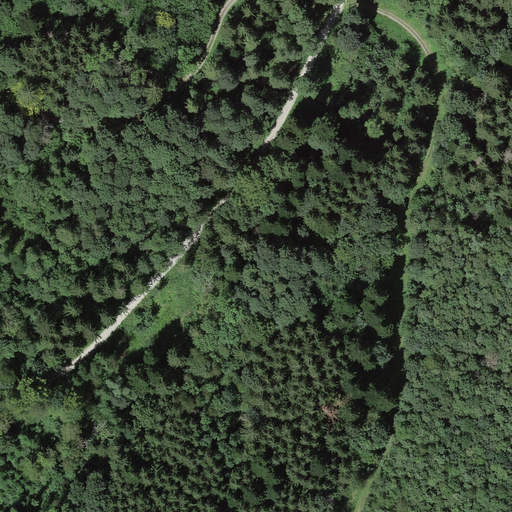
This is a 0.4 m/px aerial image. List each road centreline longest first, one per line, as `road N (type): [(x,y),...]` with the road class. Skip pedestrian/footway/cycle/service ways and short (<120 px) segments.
road 1 (track): [(341,0),(392,16),(420,39),(435,69),(438,106),(407,222),(392,430),(360,511)]
road 2 (track): [(0,392),(54,376),(89,353),(232,196),(260,159),(341,0)]
road 3 (track): [(0,93),(78,124),(144,117),(197,69),(233,0)]
